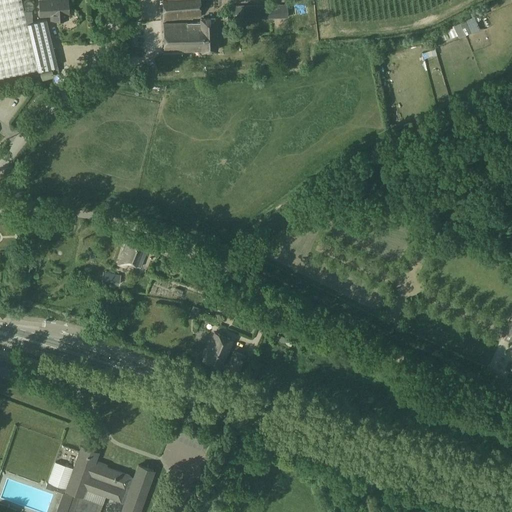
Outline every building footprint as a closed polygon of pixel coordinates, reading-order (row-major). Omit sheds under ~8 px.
[(0,0),(0,77),(37,69),(27,24),(24,11),(21,0),(0,0)] [(67,0),(44,0),(39,0),(40,15),(51,15),(51,20),(67,19),(67,14),(68,14),(67,0)] [(200,0),(162,0),(163,19),(201,18),(200,0)] [(239,5),(240,16),(251,16),(251,5),(239,5)] [(235,8),(222,8),(223,19),(235,19),(235,8)] [(31,11),(24,11),(27,24),(32,23),(31,11)] [(451,40),(480,28),(474,16),(446,27),(451,40)] [(163,25),(164,52),(202,51),(217,50),(215,18),(200,19),(200,23),(163,25)] [(46,19),(32,23),(27,24),(37,69),(38,71),(58,66),(48,24),(47,24),(46,19)] [(128,235),(119,259),(118,265),(126,268),(128,262),(140,267),(149,242),(128,235)] [(190,313),(198,316),(201,308),(193,305),(190,313)] [(276,331),(270,328),(267,336),(273,339),(276,331)] [(203,359),(221,367),(233,339),(215,331),(203,359)] [(285,344),(287,338),(277,334),(275,340),(285,344)] [(245,356),(234,351),(226,369),(237,374),(245,356)] [(0,372),(6,375),(9,366),(0,364),(0,372)] [(70,502),(66,511),(72,511),(79,494),(82,495),(85,488),(120,500),(121,499),(125,501),(121,511),(122,511),(138,511),(154,470),(138,465),(133,478),(129,476),(130,475),(106,467),(107,465),(95,461),(98,452),(81,446),(73,469),(66,489),(73,492),(72,496),(70,502)] [(66,489),(73,469),(55,462),(47,482),(55,485),(54,488),(64,492),(65,489),(66,489)] [(79,494),(72,511),(99,511),(102,503),(82,496),(82,495),(79,494)]
